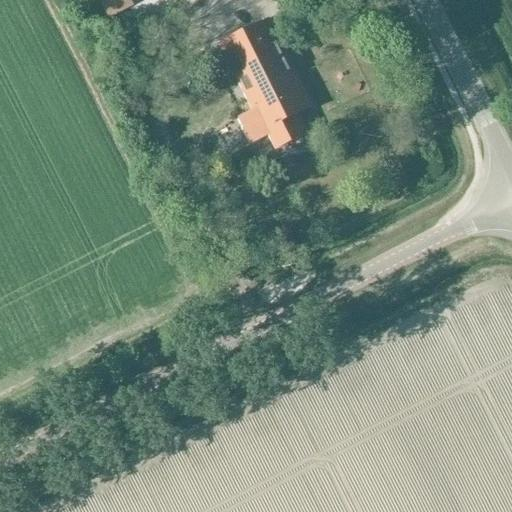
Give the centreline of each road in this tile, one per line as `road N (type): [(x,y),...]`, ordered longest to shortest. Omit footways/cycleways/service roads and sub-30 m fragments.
road 1 (tertiary): [(0,461),(511,200)]
road 2 (unclassified): [(511,174),(423,0)]
